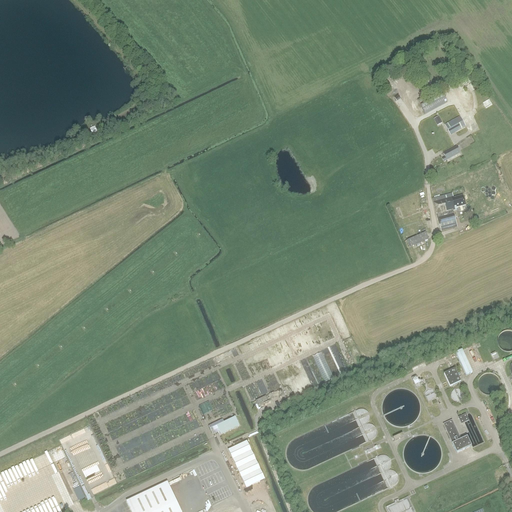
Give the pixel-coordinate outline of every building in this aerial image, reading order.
[(425,113),(447,101),(442,92),(420,104),(425,113)] [(487,108),(493,104),(490,99),(484,102),(487,108)] [(460,116),(445,125),(450,135),(466,127),(460,116)] [(444,162),(460,154),(456,147),(443,154),(445,157),(442,159),(444,162)] [(456,208),(465,206),(463,196),(454,198),(452,194),(433,199),(441,231),(457,227),(453,211),(455,210),(455,211),(457,210),(456,208)] [(406,241),(410,248),(429,239),(425,232),(406,241)] [(456,353),(466,375),(472,372),(462,351),(456,353)] [(450,387),(455,384),(461,382),(455,369),(444,374),(450,387)] [(412,378),(414,385),(415,385),(414,385),(416,389),(422,387),(421,385),(423,384),(423,385),(427,384),(427,383),(428,383),(427,381),(425,381),(424,379),(418,381),(416,376),(412,378)] [(468,420),(466,414),(459,418),(462,424),(468,420)] [(217,427),(221,435),(239,426),(235,418),(217,427)] [(461,440),(459,436),(452,421),(444,424),(451,440),(453,443),(452,444),(456,453),(472,446),(467,437),(461,440)] [(91,427),(60,438),(66,453),(67,453),(85,447),(86,444),(86,440),(89,439),(89,438),(86,438),(83,439),(82,436),(86,436),(86,435),(88,431),(89,433),(89,429),(91,435),(89,435),(90,437),(91,438),(95,438),(91,436),(92,434),(91,433),(92,430),(91,427)] [(247,441),(228,450),(246,488),(265,479),(247,441)] [(55,462),(59,470),(71,465),(66,456),(55,462)] [(57,484),(67,507),(75,504),(71,495),(74,494),(68,479),(64,481),(57,484)] [(81,486),(74,490),(80,501),(87,498),(81,486)] [(165,511),(154,488),(126,502),(131,511),(165,511)] [(414,511),(408,497),(399,502),(398,500),(394,502),(395,503),(386,507),(388,511),(414,511)]
